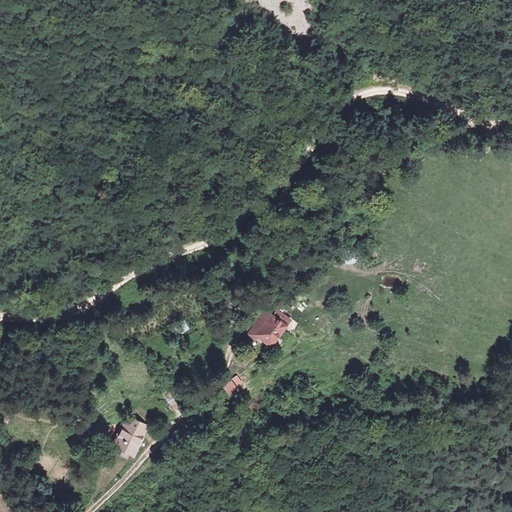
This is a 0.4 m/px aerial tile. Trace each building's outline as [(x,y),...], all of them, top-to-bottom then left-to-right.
[(345,240),(333,240),(333,253),(345,253),(345,240)] [(343,255),(344,264),(356,263),(355,254),(343,255)] [(268,322),(257,315),(242,339),(248,343),(251,338),(267,348),(283,321),(272,315),(268,322)] [(230,382),(221,377),(215,386),(224,392),(230,382)] [(152,423),(136,413),(118,439),(136,449),(152,423)]
